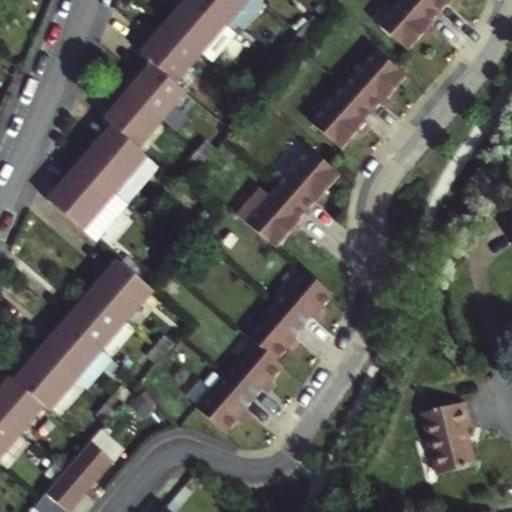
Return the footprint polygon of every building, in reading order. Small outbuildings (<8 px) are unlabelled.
[(186,11),(171,29),(199,53),(226,22),(199,0),(185,0),(180,6),(186,11)] [(199,0),(226,22),(244,0),(199,0)] [(420,0),(392,0),(372,23),(403,49),(419,32),(418,31),(434,12),(420,0)] [(420,0),(434,12),(444,0),(420,0)] [(305,22),(297,32),(307,39),(314,30),(305,22)] [(210,49),(219,59),(242,35),(232,26),(210,49)] [(174,82),(199,53),(171,29),(157,46),(151,42),(141,54),(150,62),(174,82)] [(290,40),(299,48),(307,39),(297,32),(290,40)] [(371,48),(340,85),(369,110),(385,91),(386,92),(402,74),(371,48)] [(133,94),(162,119),(184,91),(174,82),(150,62),(140,76),(145,80),(133,94)] [(246,92),(255,100),(264,89),(255,82),(246,92)] [(340,85),(308,123),(338,149),(353,131),(352,130),(369,110),(340,85)] [(238,101),(247,108),(255,100),(246,92),(238,101)] [(138,148),(162,119),(133,94),(118,111),(113,106),(103,118),(110,124),(138,148)] [(83,167),(113,192),(145,154),(138,148),(110,124),(99,138),(104,143),(83,167)] [(204,139),(197,149),(206,156),(214,147),(204,139)] [(275,185),(304,210),(320,192),(321,193),(337,174),(307,148),(275,185)] [(190,158),(198,165),(206,156),(197,149),(190,158)] [(47,200),(82,229),(113,192),(83,167),(62,191),(57,188),(47,200)] [(304,210),(275,185),(266,195),(257,187),(236,212),(275,247),(289,230),(288,229),(304,210)] [(184,251),(192,241),(182,233),(174,243),(184,251)] [(166,252),(175,261),(184,251),(174,243),(166,252)] [(111,277),(96,295),(125,320),(151,289),(117,260),(105,272),(111,277)] [(300,268),(272,301),(301,326),(318,307),(319,308),(331,295),(300,268)] [(125,320),(96,295),(82,310),(76,306),(65,319),(100,349),(125,320)] [(272,301),(244,334),(252,340),(275,360),(286,347),(285,345),(301,326),(272,301)] [(60,337),(46,353),(75,378),(100,349),(65,319),(54,331),(60,337)] [(163,352),(170,344),(160,336),(153,344),(163,352)] [(252,340),(223,373),(252,398),(269,378),(270,380),(282,366),(275,360),(252,340)] [(154,362),(163,352),(153,344),(145,354),(154,362)] [(75,378),(46,353),(32,371),(25,366),(13,379),(41,402),(49,409),(75,378)] [(236,417),(252,398),(223,373),(195,406),(225,432),(237,418),(236,417)] [(0,391),(1,392),(0,393),(0,417),(16,431),(41,402),(13,379),(7,374),(0,380),(0,391)] [(111,394),(104,402),(113,410),(120,402),(111,394)] [(95,413),(104,420),(113,410),(104,402),(95,413)] [(419,413),(437,476),(474,466),(464,427),(468,426),(462,403),(419,413)] [(0,450),(16,431),(0,417),(0,450)] [(42,493),(63,511),(65,511),(110,461),(86,441),(69,461),(62,469),(53,480),(42,493)] [(60,453),(53,462),(62,469),(69,461),(60,453)] [(44,472),(53,480),(62,469),(53,462),(44,472)]
